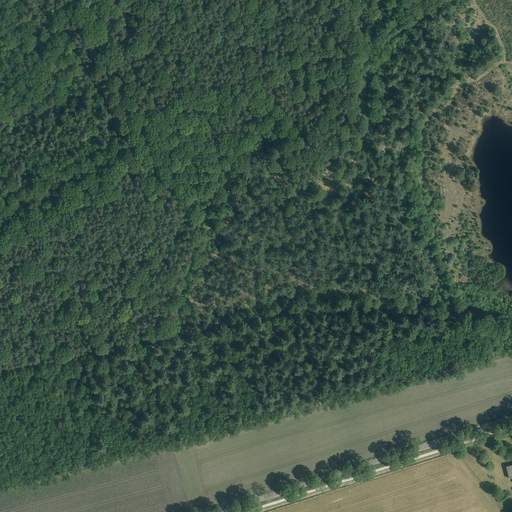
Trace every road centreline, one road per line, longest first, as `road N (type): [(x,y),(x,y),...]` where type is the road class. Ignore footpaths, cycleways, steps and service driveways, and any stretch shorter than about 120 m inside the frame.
road 1 (track): [(168,334),(351,307),(438,314),(511,333)]
road 2 (track): [(446,0),(284,111),(216,169),(207,199)]
road 3 (tertiary): [(219,511),(511,419)]
road 4 (track): [(207,199),(172,186),(139,155),(65,24)]
road 5 (track): [(0,368),(168,334)]
road 6 (track): [(123,128),(24,181),(13,182),(0,167)]
road 7 (track): [(207,199),(168,334)]
